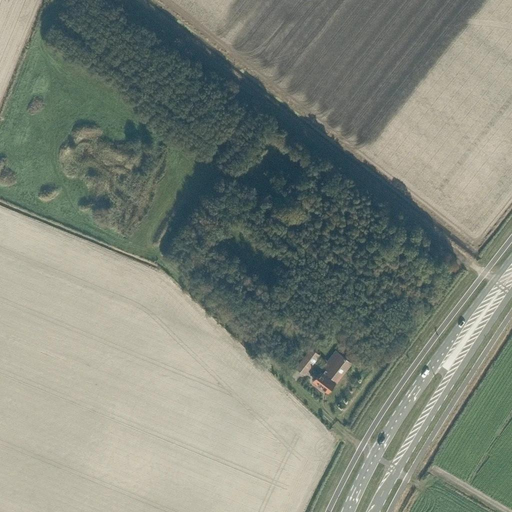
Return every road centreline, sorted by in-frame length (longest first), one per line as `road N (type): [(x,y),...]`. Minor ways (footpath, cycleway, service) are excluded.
road 1 (track): [(134,0),(495,285)]
road 2 (secondary): [(511,264),(409,401),(347,511)]
road 3 (secondary): [(374,511),(511,290)]
